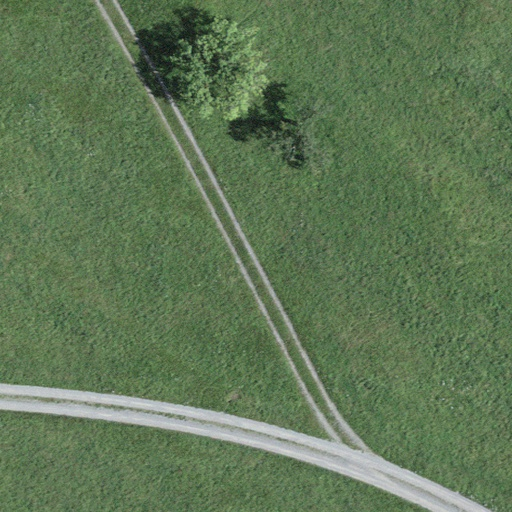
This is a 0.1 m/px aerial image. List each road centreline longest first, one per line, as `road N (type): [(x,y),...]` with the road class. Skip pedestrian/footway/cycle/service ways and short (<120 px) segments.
road 1 (track): [(389,483),(90,0)]
road 2 (track): [(0,401),(224,432),(389,483),(446,511)]
